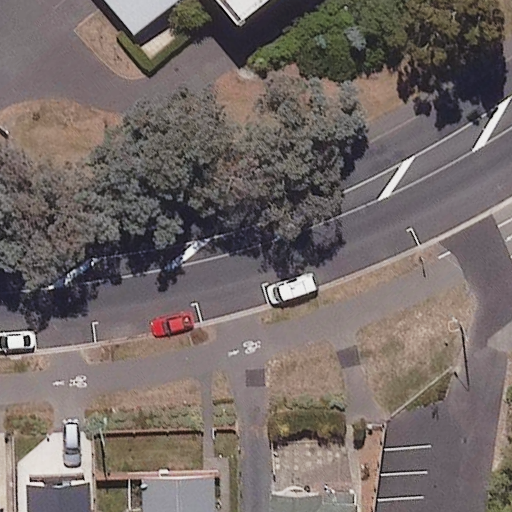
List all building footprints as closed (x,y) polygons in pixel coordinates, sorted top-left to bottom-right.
[(220,0),(108,0),(125,20),(149,0),(214,0),(217,3),(220,0)] [(511,362),(469,355),(461,403),(504,410),(511,362)] [(503,456),(386,447),(380,511),(492,511),(493,510),(499,510),(503,456)] [(211,511),(210,473),(141,475),(141,511),(211,511)] [(352,511),(353,488),(263,487),(262,511),(352,511)] [(91,511),(91,499),(22,502),(22,511),(91,511)]
